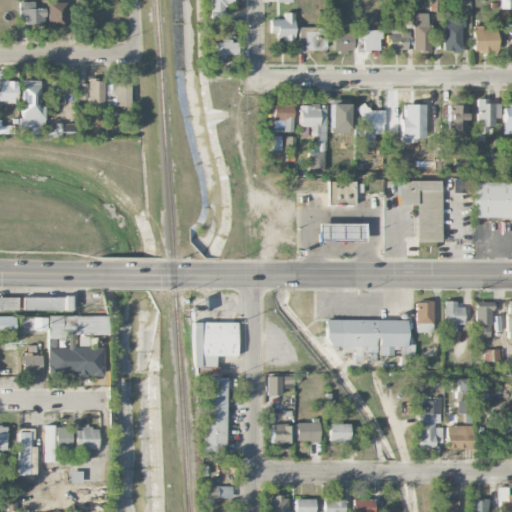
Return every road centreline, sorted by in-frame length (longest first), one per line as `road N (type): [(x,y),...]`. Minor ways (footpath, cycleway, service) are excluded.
road 1 (secondary): [(511,275),(0,272)]
road 2 (residential): [(511,472),(251,471)]
road 3 (residential): [(511,80),(255,80)]
road 4 (residential): [(251,511),(251,275)]
road 5 (residential): [(140,58),(0,56)]
